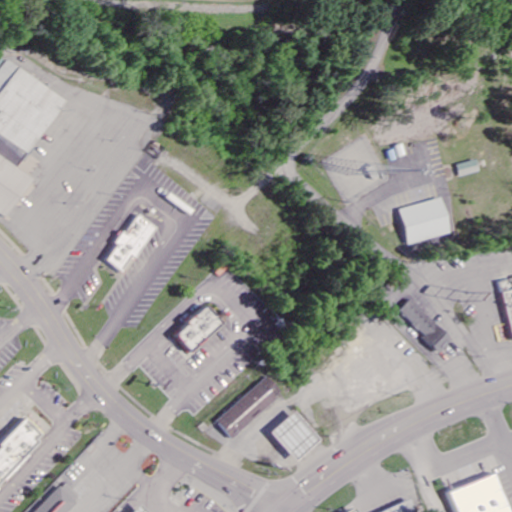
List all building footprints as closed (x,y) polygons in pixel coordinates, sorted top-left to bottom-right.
[(0,217),(9,224),(23,208),(25,209),(39,189),(20,174),(72,110),(10,66),(0,80),(0,217)] [(466,178),(486,173),(482,161),(463,166),(466,178)] [(405,210),(414,246),(457,234),(448,199),(405,210)] [(154,227),(128,266),(126,264),(118,278),(111,274),(105,269),(119,249),(115,245),(122,233),(126,236),(138,217),(154,227)] [(511,280),(511,281),(511,289),(503,292),(511,335),(511,280)] [(400,314),(442,352),(454,339),(413,301),(400,314)] [(183,340),(196,354),(226,327),(211,311),(192,327),(193,331),(183,340)] [(235,440),(284,394),(268,377),(219,423),(235,440)] [(272,435),(299,463),(322,441),(295,412),(272,435)] [(0,493),(0,458),(6,452),(3,450),(29,422),(45,438),(40,444),(43,447),(0,493)] [(511,511),(497,475),(450,493),(456,511),(511,511)] [(75,511),(80,508),(77,505),(80,500),(69,487),(63,490),(40,511),(75,511)] [(416,511),(412,501),(385,511),(416,511)]
